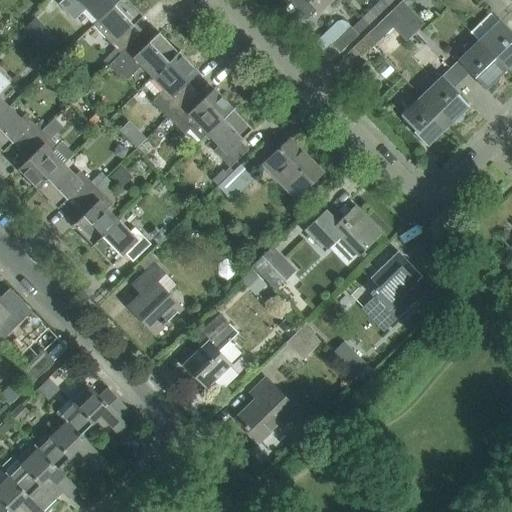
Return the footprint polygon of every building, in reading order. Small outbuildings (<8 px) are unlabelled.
[(62,0),(58,4),(74,20),(89,6),(101,19),(120,0),(62,0)] [(95,25),(122,53),(139,37),(138,36),(143,32),(142,31),(141,32),(133,25),(143,16),(127,0),(120,0),(101,19),(95,25)] [(319,12),(332,0),(286,0),(306,21),(317,10),(319,12)] [(386,8),(380,1),(370,11),(376,17),(386,8)] [(402,1),(393,9),(415,32),(423,24),(402,1)] [(393,9),(372,30),(381,39),(392,28),(405,41),(415,32),(393,9)] [(334,41),(331,44),(339,53),(368,25),(361,18),(351,28),(349,26),(342,33),(333,25),(325,32),(334,41)] [(511,35),(499,21),(479,40),(506,69),(511,63),(511,35)] [(20,29),(11,37),(19,46),(28,37),(20,29)] [(372,30),(352,49),(361,58),(381,39),(372,30)] [(142,63),(154,76),(178,53),(159,32),(146,44),(139,37),(122,53),(109,67),(117,75),(118,73),(125,80),(142,63)] [(506,69),(479,40),(458,60),(486,89),(506,69)] [(177,111),(194,94),(185,85),(197,73),(178,53),(154,76),(165,87),(151,101),(168,119),(177,111)] [(0,72),(0,116),(9,108),(0,98),(0,92),(10,83),(0,72)] [(468,106),(441,77),(421,96),(449,124),(468,106)] [(207,132),(209,133),(233,110),(213,89),(201,101),(194,94),(177,111),(168,119),(183,134),(188,129),(199,140),(207,132)] [(428,145),(449,124),(421,96),(400,116),(428,145)] [(15,140),(24,149),(42,131),(25,114),(20,119),(9,108),(0,116),(0,149),(2,152),(15,140)] [(252,129),(233,110),(209,133),(219,144),(214,150),(230,166),(247,149),(239,141),(252,129)] [(42,131),(24,149),(30,156),(18,168),(38,189),(63,164),(73,155),(60,142),(56,146),(42,131)] [(295,197),(321,172),(289,139),(263,164),(295,197)] [(75,176),(63,164),(38,189),(57,209),(69,197),(78,206),(106,179),(100,173),(91,182),(80,171),(75,176)] [(253,177),(240,164),(228,176),(217,186),(230,199),(253,177)] [(120,165),(113,172),(122,182),(130,175),(120,165)] [(222,169),(211,179),(217,186),(228,176),(224,172),(222,169)] [(73,225),(92,245),(117,221),(106,209),(111,203),(101,193),(111,183),(106,179),(78,206),(85,213),(73,225)] [(337,223),(325,210),(304,230),(324,251),(340,236),(361,258),(365,253),(363,251),(381,234),(354,206),(337,223)] [(129,233),(117,221),(92,245),(112,265),(124,253),(132,262),(150,244),(134,227),(129,233)] [(500,238),(506,245),(511,251),(511,249),(500,238)] [(271,247),(251,266),(274,290),(293,271),(271,247)] [(397,319),(407,310),(431,286),(422,276),(416,282),(401,266),(407,261),(398,251),(370,278),(378,286),(370,294),(377,302),(379,300),(397,319)] [(129,307),(154,333),(181,307),(156,282),(165,274),(155,264),(133,285),(142,295),(129,307)] [(242,277),(256,293),(266,284),(251,268),(242,277)] [(296,294),(287,303),(304,320),(313,311),(296,294)] [(0,304),(0,322),(1,321),(6,326),(13,319),(0,304)] [(218,316),(195,338),(203,347),(185,364),(206,387),(240,354),(228,341),(235,334),(218,316)] [(286,342),(295,353),(303,360),(321,343),(313,335),(316,333),(306,323),(286,342)] [(332,350),(361,381),(372,371),(343,340),(332,350)] [(36,379),(53,361),(42,350),(25,367),(27,370),(36,379)] [(9,405),(36,379),(27,370),(0,396),(9,405)] [(236,417),(259,442),(294,408),(266,378),(251,393),(257,399),(237,417),(236,417)] [(99,396),(90,387),(61,416),(67,422),(67,421),(80,435),(100,416),(120,437),(130,428),(121,419),(130,411),(107,388),(99,396)] [(67,421),(67,422),(38,449),(57,469),(57,468),(76,450),(97,471),(106,461),(80,435),(67,421)] [(10,429),(5,423),(0,427),(0,429),(4,434),(10,429)] [(77,489),(57,468),(57,469),(38,449),(9,477),(28,496),(43,511),(62,493),(68,498),(77,489)] [(25,511),(43,511),(28,496),(9,477),(0,486),(0,511),(11,511),(19,505),(25,511)]
